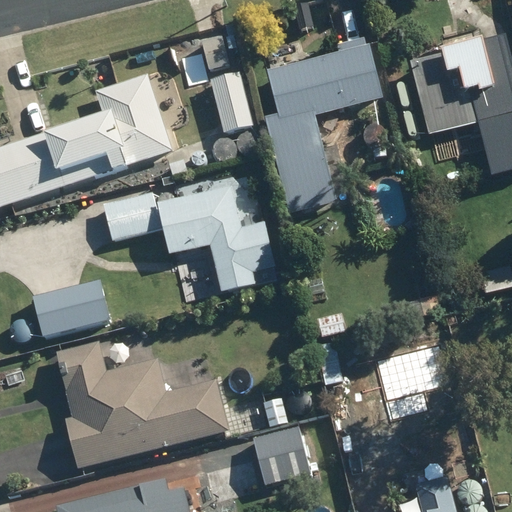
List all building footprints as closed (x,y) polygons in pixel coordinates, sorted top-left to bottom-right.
[(478,133),(489,177),(511,171),(511,71),(502,33),(406,58),(429,146),(478,133)] [(270,128),(293,221),(340,209),(318,124),(388,107),(375,54),(370,55),(368,46),(341,53),(343,63),(272,81),(283,125),(270,128)] [(258,134),(244,80),(214,88),(228,141),(258,134)] [(177,159),(151,82),(99,99),(107,122),(0,157),(0,216),(117,177),(118,181),(134,175),(133,173),(177,159)] [(346,161),(352,160),(356,154),(354,148),(349,145),(343,146),(339,152),(341,158),(346,161)] [(480,167),(480,165),(480,162),(480,159),(479,157),(477,154),(475,152),(473,151),(470,150),(468,149),(465,148),(462,149),(460,149),(457,150),(455,152),(453,154),(451,156),(450,158),(449,161),(449,164),(449,167),(450,169),(451,172),(452,174),(454,176),(457,178),(459,179),(462,180),(464,180),(467,180),(470,179),(472,178),(475,176),(477,175),(478,172),(479,170),(480,167)] [(197,175),(221,169),(216,153),(192,160),(197,175)] [(237,195),(162,214),(174,265),(215,256),(226,303),(261,295),(258,284),(281,278),(270,231),(247,237),(237,195)] [(107,211),(116,248),(119,247),(122,261),(141,257),(138,243),(165,236),(157,200),(107,211)] [(167,248),(148,252),(150,265),(169,261),(167,248)] [(440,299),(407,309),(414,330),(446,320),(440,299)] [(345,320),(327,325),(332,342),(350,338),(345,320)] [(336,343),(318,347),(327,386),(345,382),(336,343)] [(66,420),(78,470),(228,432),(216,382),(167,394),(158,361),(107,373),(100,344),(57,355),(73,418),(66,420)] [(306,389),(284,394),(291,425),(313,420),(306,389)] [(283,398),(264,403),(271,429),(290,424),(283,398)] [(302,434),(257,446),(269,494),(314,483),(302,434)] [(199,473),(206,510),(261,499),(254,462),(199,473)] [(458,511),(452,485),(419,492),(423,511),(458,511)] [(171,489),(73,511),(192,511),(189,496),(174,500),(171,489)]
